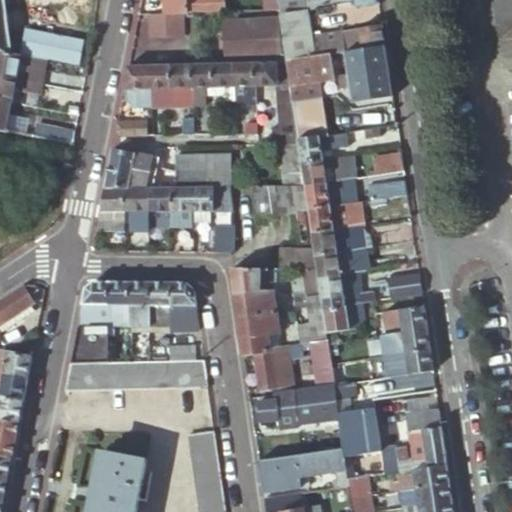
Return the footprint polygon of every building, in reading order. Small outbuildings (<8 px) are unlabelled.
[(164,0),(163,13),(185,13),(202,13),(225,12),(225,0),(164,0)] [(279,0),(281,11),(282,16),(308,12),(323,0),(279,0)] [(311,33),(308,12),(282,16),(282,18),(284,37),(311,33)] [(163,13),(151,14),(151,38),(185,37),(185,13),(163,13)] [(256,61),(288,60),(284,37),(282,18),(275,18),(224,21),(226,62),(236,62),(256,61)] [(387,45),(384,25),(343,31),(344,40),(324,44),(325,55),(333,54),(347,52),(387,45)] [(48,59),(81,66),(86,41),(25,28),(20,54),(48,59)] [(344,40),(343,31),(322,35),(324,44),(344,40)] [(312,37),(311,33),(284,37),(288,60),(290,61),(314,57),(312,37)] [(324,44),(322,35),(312,37),(314,57),(325,55),(324,44)] [(394,96),(387,45),(347,52),(350,74),(340,75),(342,88),(352,87),(354,102),(394,96)] [(48,59),(20,54),(0,50),(0,74),(30,81),(32,75),(44,77),(48,59)] [(325,55),(314,57),(290,61),(288,60),(291,81),(292,87),(294,102),(294,103),(323,99),(320,83),(336,80),(333,54),(325,55)] [(291,81),(288,60),(256,61),(257,85),(278,85),(279,83),(291,81)] [(257,85),(256,61),(236,62),(236,86),(257,85)] [(215,62),(195,63),(195,87),(207,87),(216,87),(215,62)] [(236,86),(236,62),(226,62),(215,62),(216,87),(236,86)] [(174,63),(153,64),(154,88),(154,99),(165,99),(165,88),(174,87),(174,63)] [(195,63),(174,63),(174,87),(174,105),(195,105),(195,87),(195,63)] [(153,64),(131,65),(126,89),(143,89),(154,88),(153,64)] [(40,92),(42,84),(30,81),(0,74),(0,98),(13,102),(16,87),(40,92)] [(30,81),(42,84),(44,77),(32,75),(30,81)] [(292,87),(291,81),(279,83),(278,85),(285,128),(298,127),(294,103),(294,102),(292,87)] [(258,103),(257,85),(236,86),(236,97),(236,104),(258,103)] [(236,97),(236,86),(216,87),(216,98),(236,97)] [(165,99),(154,99),(154,106),(174,105),(174,87),(165,88),(165,99)] [(207,87),(195,87),(195,105),(207,104),(207,98),(207,87)] [(207,87),(207,98),(216,98),(216,87),(207,87)] [(154,88),(143,89),(143,99),(134,99),(134,106),(137,106),(148,106),(154,106),(154,99),(154,88)] [(143,89),(126,89),(124,100),(134,99),(143,99),(143,89)] [(0,128),(7,130),(13,102),(0,98),(0,128)] [(258,111),(258,103),(236,104),(237,112),(258,111)] [(148,106),(137,106),(137,115),(148,115),(148,106)] [(163,135),(175,135),(174,116),(162,116),(163,135)] [(247,134),(259,133),(259,116),(246,116),(247,134)] [(184,135),(196,135),(195,119),(184,120),(184,135)] [(151,136),(151,121),(128,121),(120,121),(118,130),(123,136),(128,136),(151,136)] [(216,135),(237,134),(237,122),(216,123),(216,135)] [(75,143),(77,132),(45,125),(42,137),(75,143)] [(298,127),(285,128),(274,130),(274,143),(282,143),(300,142),(300,138),(298,127)] [(349,145),(347,132),(342,132),(336,133),(338,147),(349,145)] [(323,149),(338,147),(336,133),(300,138),(300,142),(303,162),(325,159),(323,149)] [(284,184),(306,184),(303,162),(300,142),(282,143),(284,184)] [(114,148),(107,187),(128,187),(151,187),(154,187),(157,170),(135,171),(139,153),(114,148)] [(160,158),(139,153),(135,171),(157,170),(160,158)] [(231,185),(233,185),(233,153),(179,153),(179,186),(193,186),(214,186),(231,185)] [(405,171),(403,154),(374,158),(376,175),(405,171)] [(357,178),(354,155),(342,156),(345,179),(354,178),(357,178)] [(342,156),(325,159),(328,182),(345,179),(342,156)] [(328,182),(325,159),(303,162),(306,184),(306,185),(328,182)] [(354,178),(345,179),(348,204),(357,203),(354,178)] [(348,204),(345,179),(328,182),(332,206),(348,204)] [(409,196),(407,179),(380,183),(382,199),(409,196)] [(328,182),(306,185),(310,209),(332,206),(328,182)] [(258,217),(279,214),(275,184),(254,185),(258,217)] [(310,209),(306,185),(306,184),(284,184),(275,184),(279,214),(298,211),(310,209)] [(234,208),(231,185),(214,186),(193,186),(193,209),(214,208),(234,208)] [(154,187),(151,187),(151,209),(172,209),(171,186),(154,187)] [(193,186),(179,186),(171,186),(172,209),(193,209),(193,186)] [(128,187),(107,187),(102,210),(127,209),(128,187)] [(151,187),(128,187),(127,209),(133,209),(151,209),(151,187)] [(332,206),(310,209),(313,233),(360,226),(366,225),(370,225),(368,214),(359,215),(357,203),(348,204),(332,206)] [(386,222),(412,218),(410,203),(384,207),(386,222)] [(127,209),(102,210),(99,229),(127,227),(127,209)] [(151,209),(133,209),(133,226),(151,225),(151,209)] [(172,209),(151,209),(151,225),(172,224),(172,209)] [(366,225),(360,226),(363,248),(369,247),(366,225)] [(233,251),(232,233),(231,226),(217,226),(217,251),(233,251)] [(360,226),(313,233),(316,249),(316,255),(363,248),(360,226)] [(369,247),(363,248),(367,270),(372,269),(369,247)] [(316,255),(316,249),(280,248),(280,268),(285,268),(305,268),(318,269),(316,255)] [(363,248),(316,255),(318,269),(320,276),(360,271),(367,270),(363,248)] [(276,268),(265,268),(234,267),(237,290),(275,291),(276,268)] [(285,268),(280,268),(276,268),(275,291),(286,291),(285,268)] [(320,276),(318,269),(305,268),(308,292),(321,289),(320,276)] [(363,293),(360,271),(320,276),(321,289),(324,309),(348,305),(364,303),(363,293)] [(423,294),(421,274),(389,279),(392,298),(423,294)] [(86,288),(79,325),(109,325),(111,325),(111,281),(95,281),(86,288)] [(115,325),(132,325),(132,281),(111,281),(111,325),(109,325),(109,333),(114,332),(115,325)] [(152,325),(152,281),(132,281),(132,325),(152,325)] [(171,325),(172,281),(152,281),(152,325),(171,325)] [(171,330),(200,330),(195,289),(188,281),(172,281),(171,325),(171,330)] [(0,300),(0,326),(29,307),(36,302),(31,294),(39,289),(37,286),(26,285),(25,284),(0,300)] [(311,310),(324,309),(321,289),(308,292),(311,310)] [(278,312),(275,291),(237,290),(240,314),(278,312)] [(364,303),(375,301),(374,293),(363,293),(364,303)] [(368,326),(364,303),(348,305),(351,328),(368,326)] [(324,309),(328,331),(351,328),(348,305),(324,309)] [(428,328),(425,306),(384,313),(387,333),(403,331),(404,332),(428,328)] [(29,307),(0,326),(0,329),(2,332),(32,313),(29,307)] [(316,342),(329,340),(328,331),(324,309),(311,310),(312,322),(300,325),(303,344),(316,342)] [(278,312),(240,314),(246,354),(256,352),(270,350),(270,348),(269,336),(281,334),(278,312)] [(109,325),(79,325),(76,345),(72,364),(109,362),(109,333),(109,325)] [(404,332),(387,335),(390,354),(407,352),(431,348),(428,328),(404,332)] [(333,368),(329,344),(329,340),(316,342),(323,387),(335,385),(333,368)] [(173,345),(173,361),(197,360),(196,345),(173,345)] [(296,385),(290,345),(270,348),(270,350),(256,352),(262,390),(296,385)] [(0,347),(0,371),(28,378),(33,354),(0,347)] [(431,348),(407,352),(407,359),(392,361),(395,376),(435,370),(431,348)] [(67,391),(209,387),(205,359),(197,360),(173,361),(109,362),(72,364),(67,391)] [(339,367),(333,368),(335,385),(348,383),(346,374),(344,361),(338,362),(339,367)] [(0,395),(24,400),(28,378),(0,371),(0,395)] [(346,374),(348,383),(356,382),(362,381),(360,372),(346,374)] [(348,383),(335,385),(339,408),(345,448),(365,445),(356,382),(348,383)] [(339,408),(335,385),(323,387),(296,391),(299,410),(280,413),(281,417),(282,423),(300,421),(299,414),(339,408)] [(299,410),(296,391),(277,394),(278,399),(261,401),(264,419),(281,417),(280,413),(299,410)] [(0,416),(20,421),(24,400),(0,395),(0,416)] [(448,465),(441,415),(408,419),(415,462),(429,460),(430,467),(448,465)] [(0,455),(13,458),(20,421),(0,416),(0,455)] [(227,511),(215,430),(189,434),(200,511),(227,511)] [(365,445),(345,448),(348,468),(348,473),(349,479),(370,476),(365,445)] [(410,457),(409,446),(399,447),(402,471),(404,471),(403,458),(410,457)] [(385,449),(388,474),(402,471),(399,447),(385,449)] [(348,468),(345,448),(320,451),(323,472),(348,468)] [(100,487),(107,452),(101,450),(95,486),(100,487)] [(323,472),(320,451),(298,454),(301,475),(323,472)] [(138,511),(149,460),(107,452),(100,487),(95,486),(91,505),(96,506),(94,511),(138,511)] [(298,454),(279,457),(281,478),(283,477),(284,477),(301,475),(298,454)] [(0,476),(9,479),(13,458),(0,455),(0,476)] [(279,457),(260,459),(264,480),(281,478),(279,457)] [(451,483),(448,465),(430,467),(416,469),(417,473),(401,476),(403,483),(404,491),(419,488),(451,483)] [(349,479),(348,473),(339,474),(337,480),(338,487),(350,485),(349,479)] [(284,477),(285,489),(303,486),(301,475),(284,477)] [(0,476),(0,499),(6,500),(9,479),(0,476)] [(363,497),(373,495),(370,476),(349,479),(350,485),(351,495),(359,494),(362,493),(363,497)] [(281,478),(264,480),(265,492),(285,489),(284,477),(283,477),(281,478)] [(393,492),(404,491),(403,483),(392,484),(393,492)] [(454,501),(451,483),(419,488),(421,505),(454,501)] [(421,505),(419,488),(404,491),(406,508),(421,505)] [(306,511),(306,508),(303,493),(266,498),(268,511),(306,511)] [(361,511),(374,511),(373,495),(363,497),(359,497),(360,501),(361,511)] [(354,511),(353,511),(361,511),(360,501),(353,502),(354,511)] [(455,511),(454,501),(421,505),(422,511),(455,511)]
